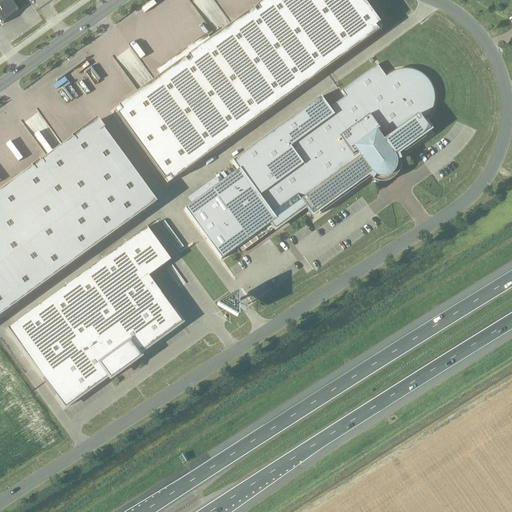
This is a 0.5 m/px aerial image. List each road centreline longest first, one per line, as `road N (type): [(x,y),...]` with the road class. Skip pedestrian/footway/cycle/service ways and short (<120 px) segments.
road 1 (unclassified): [(0,502),(480,185),(502,144),(504,82),(473,26),(432,0)]
road 2 (motorway): [(511,278),(143,511)]
road 3 (motorway): [(209,511),(511,320)]
road 4 (unclassified): [(118,0),(0,85)]
